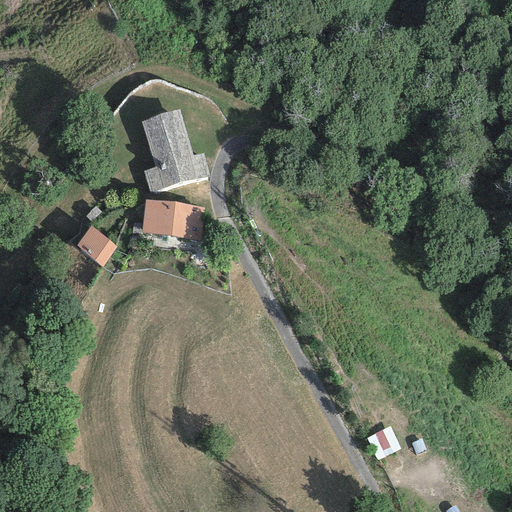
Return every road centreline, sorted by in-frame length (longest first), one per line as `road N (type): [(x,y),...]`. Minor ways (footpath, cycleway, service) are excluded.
road 1 (track): [(382,511),(235,240),(216,188),(233,147),(287,143),(324,151)]
road 2 (track): [(0,261),(13,208),(44,155),(96,103),(131,83),(172,77),(198,84),(324,151)]
road 3 (track): [(324,151),(435,140),(511,180)]
